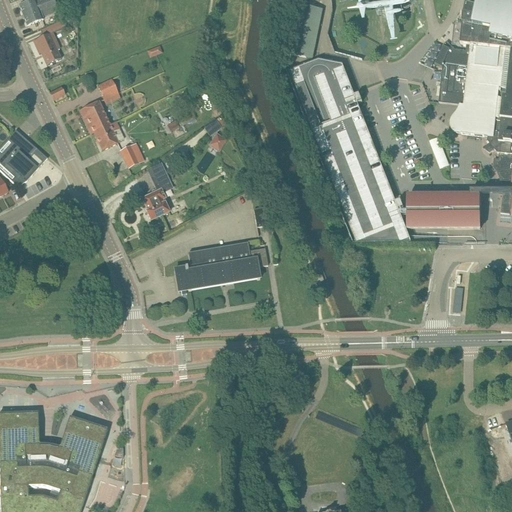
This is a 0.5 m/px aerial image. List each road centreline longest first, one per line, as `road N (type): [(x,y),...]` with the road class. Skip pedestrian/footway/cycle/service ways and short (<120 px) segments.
road 1 (tertiary): [(133,370),(325,344)]
road 2 (tertiary): [(325,344),(133,348)]
road 3 (unclassified): [(133,348),(129,288),(79,183)]
road 4 (unclassified): [(434,342),(444,262),(458,253),(511,252)]
road 5 (tertiary): [(133,348),(0,357)]
road 6 (tertiary): [(0,369),(133,370)]
